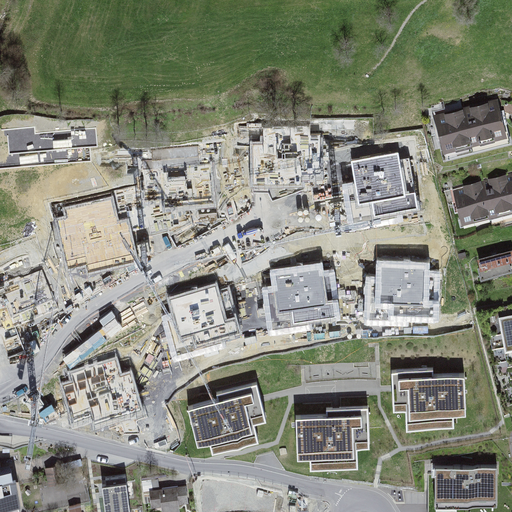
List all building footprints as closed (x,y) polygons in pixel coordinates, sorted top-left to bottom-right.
[(496,101),(435,117),(444,153),(506,138),(496,101)] [(511,174),(453,190),(462,226),(511,212),(511,174)] [(398,232),(369,238),(374,258),(430,246),(424,220),(396,226),(398,232)] [(248,238),(215,254),(228,278),(260,262),(248,238)] [(511,254),(511,252),(478,261),(480,269),(478,270),(481,281),(511,273),(508,263),(511,262),(511,254)] [(158,281),(127,299),(141,323),(172,305),(158,281)] [(120,300),(105,309),(110,317),(125,309),(120,300)] [(511,318),(502,321),(511,374),(511,318)] [(431,373),(393,376),(395,412),(406,411),(407,431),(452,428),(452,418),(465,417),(462,380),(431,381),(431,373)] [(220,404),(189,413),(199,447),(211,444),(214,454),(257,443),(252,425),(263,422),(254,388),(218,397),(220,404)] [(329,421),(297,422),(299,461),(311,461),(312,471),(356,469),(356,449),(368,449),(366,411),(328,413),(329,421)] [(13,469),(0,471),(0,510),(20,507),(13,469)] [(106,511),(131,511),(126,469),(102,472),(106,511)] [(495,472),(436,472),(436,508),(495,508),(495,472)] [(188,487),(149,492),(151,510),(162,509),(161,511),(178,511),(178,507),(190,505),(188,487)] [(202,491),(202,511),(267,511),(267,504),(251,504),(251,498),(232,498),(231,490),(202,491)]
